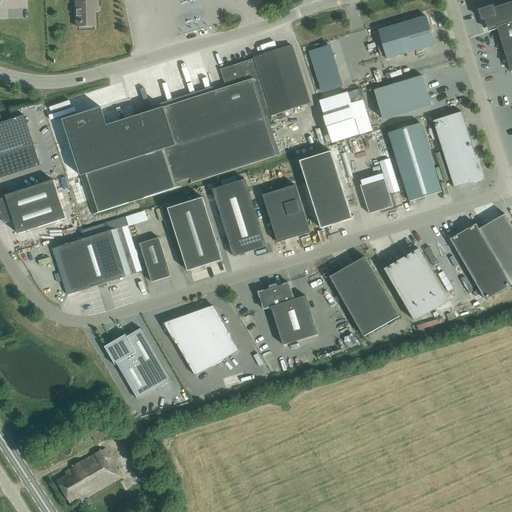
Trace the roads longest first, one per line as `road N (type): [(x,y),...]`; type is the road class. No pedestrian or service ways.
road 1 (unclassified): [(0,247),(42,307),(91,321),(509,190),(450,0)]
road 2 (unclassified): [(0,73),(40,82),(88,76),(316,6)]
